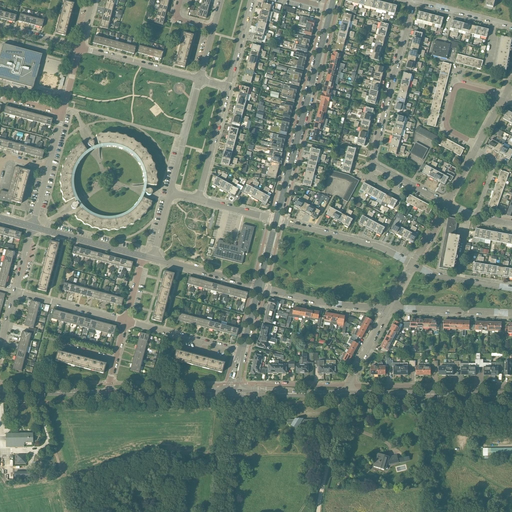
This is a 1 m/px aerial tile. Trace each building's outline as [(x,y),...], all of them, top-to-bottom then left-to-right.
[(377,1),(377,0),(376,0),(372,0),(371,8),(377,9),(379,2),(377,1)] [(488,0),(486,6),(494,8),(495,0),(488,0)] [(263,7),(262,10),(270,12),(272,5),(273,6),(274,3),(266,1),(266,4),(263,3),(262,7),(263,7)] [(381,2),(379,2),(377,9),(383,11),(385,2),(381,1),(381,2)] [(64,2),(60,18),(70,21),(74,4),(64,2)] [(391,5),(389,4),(389,3),(385,2),(383,11),(386,12),(385,18),(387,19),(391,5)] [(113,11),(114,5),(106,3),(104,9),(113,11)] [(199,10),(208,12),(209,6),(201,4),(199,10)] [(393,5),(391,5),(387,19),(390,20),(391,13),(395,14),(397,6),(393,4),(393,5)] [(158,11),(166,13),(168,7),(159,5),(158,11)] [(294,14),(295,9),(283,6),(282,11),(294,14)] [(111,17),(113,11),(104,9),(103,15),(111,17)] [(206,19),(208,12),(199,10),(198,16),(206,19)] [(273,12),(270,12),(262,10),(262,12),(261,11),(260,15),(268,18),(271,19),(272,15),(273,12)] [(164,19),(166,13),(158,11),(156,17),(164,19)] [(423,13),(423,12),(419,11),(416,21),(415,21),(415,23),(420,24),(419,27),(421,28),(422,24),(423,21),(425,13),(423,13)] [(343,17),(342,19),(350,21),(352,15),(343,13),(342,17),(343,17)] [(425,13),(423,21),(429,23),(432,14),(428,13),(428,14),(425,13)] [(437,17),(435,16),(436,15),(432,14),(429,23),(435,24),(437,17)] [(109,23),(111,17),(103,15),(101,21),(109,23)] [(267,24),(268,18),(260,15),(259,19),(260,19),(259,22),(267,24)] [(437,17),(435,24),(441,26),(444,17),(440,16),(440,17),(437,17)] [(155,23),(163,25),(164,19),(156,17),(155,23)] [(299,23),(314,27),(315,22),(309,20),(309,19),(301,17),(299,23)] [(60,18),(56,34),(65,37),(70,21),(60,18)] [(349,28),(350,21),(342,19),(342,22),(341,21),(340,25),(349,28)] [(456,22),(456,21),(452,20),(450,28),(454,29),(452,36),(455,36),(456,33),(457,30),(459,22),(456,22)] [(108,30),(109,23),(101,21),(100,27),(108,30)] [(257,24),(256,27),(265,30),(267,24),(259,22),(258,24),(257,24)] [(462,31),(465,23),(461,22),(461,23),(459,22),(457,30),(462,31)] [(312,32),(314,27),(299,23),(299,26),(301,26),(306,27),(305,30),(312,32)] [(379,29),(387,31),(388,29),(389,29),(390,25),(381,23),(379,29)] [(471,25),(468,25),(469,24),(465,23),(462,31),(469,33),(471,25)] [(340,29),(339,32),(347,34),(349,28),(340,25),(339,29),(340,29)] [(473,26),(471,25),(469,33),(474,35),(477,26),(473,25),(473,26)] [(474,35),(481,36),(483,29),(480,28),(481,27),(477,26),(474,35)] [(264,36),(265,30),(256,27),(255,31),(256,31),(256,34),(264,36)] [(485,29),(483,29),(481,36),(487,38),(489,29),(485,28),(485,29)] [(386,33),(387,31),(379,29),(378,35),(386,37),(387,34),(386,33)] [(346,40),(347,34),(339,32),(339,34),(338,34),(337,37),(346,40)] [(413,36),(413,38),(421,40),(423,34),(414,32),(413,36)] [(183,33),(179,50),(189,52),(193,36),(183,33)] [(264,36),(256,34),(255,36),(254,36),(253,40),(254,40),(254,42),(261,44),(262,42),(264,36)] [(384,43),(384,41),(385,41),(386,37),(378,35),(376,41),(384,43)] [(346,40),(337,37),(336,41),(337,42),(336,44),(344,46),(346,40)] [(509,55),(511,46),(511,39),(511,38),(501,37),(498,53),(509,55)] [(419,46),(421,40),(413,38),(412,40),(411,40),(410,44),(419,46)] [(297,45),(301,46),(308,48),(310,43),(297,40),(296,42),(298,42),(297,45)] [(460,44),(452,42),(451,44),(436,40),(432,55),(447,59),(450,48),(458,50),(460,44)] [(383,45),(384,43),(376,41),(374,47),(383,50),(384,46),(383,45)] [(21,49),(21,48),(9,44),(8,45),(3,44),(0,55),(0,79),(12,83),(12,84),(25,88),(25,86),(33,88),(36,78),(36,79),(40,66),(39,65),(42,55),(21,49)] [(347,47),(344,46),(336,44),(336,46),(335,46),(334,50),(343,52),(343,48),(350,50),(351,48),(347,47)] [(410,50),(418,52),(419,46),(410,44),(409,48),(410,48),(410,50)] [(251,51),(259,53),(261,47),(253,45),(252,45),(251,49),(252,49),(251,51)] [(307,53),(308,48),(301,46),(297,45),(296,45),(295,47),(292,46),(292,49),(307,53)] [(144,55),(146,48),(139,46),(138,53),(144,55)] [(381,55),(381,53),(382,53),(383,50),(374,47),(373,53),(381,55)] [(185,68),(189,52),(179,50),(175,66),(185,68)] [(407,56),(416,58),(418,52),(410,50),(409,52),(408,52),(407,56)] [(258,59),(259,53),(251,51),(251,53),(250,53),(249,57),(258,59)] [(456,63),(462,65),(464,56),(458,55),(459,52),(457,51),(456,54),(458,55),(456,63)] [(299,59),(306,61),(307,56),(300,54),(294,52),(293,57),(299,59)] [(380,58),(381,55),(373,53),(371,60),(380,62),(381,58),(380,58)] [(498,53),(495,69),(506,71),(509,55),(498,53)] [(416,58),(407,56),(406,60),(407,60),(407,62),(415,64),(416,58)] [(468,66),(471,58),(464,56),(462,65),(468,66)] [(248,63),(256,65),(258,59),(249,57),(248,61),(249,61),(248,63)] [(481,69),(483,61),(484,59),(477,57),(477,59),(475,68),(481,69)] [(332,58),(331,58),(330,61),(331,61),(330,64),(338,66),(344,68),(345,65),(339,63),(340,60),(332,58)] [(475,68),(477,59),(471,58),(468,66),(475,68)] [(292,62),(291,67),(304,70),(305,65),(292,62)] [(415,64),(407,62),(406,64),(405,64),(404,68),(413,70),(414,67),(417,68),(417,65),(415,64)] [(437,68),(441,69),(450,71),(451,65),(440,62),(440,65),(438,64),(437,68)] [(254,71),(256,65),(248,63),(248,65),(247,65),(246,69),(254,71)] [(338,66),(330,64),(329,70),(337,72),(341,73),(342,69),(344,70),(344,68),(338,66)] [(375,72),(383,74),(384,72),(385,72),(386,68),(377,66),(375,72)] [(254,71),(246,69),(245,73),(245,75),(253,77),(254,71)] [(294,75),(302,77),(303,72),(296,70),(291,69),(290,71),(288,71),(288,73),(290,74),(294,75)] [(437,74),(440,75),(448,77),(450,71),(441,69),(441,71),(438,70),(437,74)] [(329,70),(327,76),(335,78),(338,79),(338,78),(339,79),(341,73),(337,72),(329,70)] [(382,77),(383,74),(375,72),(374,78),(382,81),(383,77),(382,77)] [(402,79),(410,81),(412,75),(403,73),(402,77),(403,77),(402,79)] [(245,75),(244,77),(243,77),(242,81),(251,83),(253,77),(245,75)] [(447,83),(448,77),(440,75),(437,75),(436,80),(438,81),(447,83)] [(299,87),(301,82),(288,78),(283,77),(282,80),(288,81),(287,83),(292,85),(299,87)] [(373,82),(370,81),(366,80),(365,82),(369,84),(372,84),(380,86),(380,84),(381,85),(382,81),(374,78),(373,82)] [(409,87),(410,81),(402,79),(402,82),(401,81),(400,85),(409,87)] [(445,90),(447,83),(438,81),(437,88),(445,90)] [(324,88),(324,89),(332,91),(332,90),(334,84),(326,82),(324,88)] [(379,89),(380,86),(372,84),(370,90),(379,93),(380,89),(379,89)] [(399,91),(407,94),(409,87),(400,85),(399,89),(400,89),(399,91)] [(250,88),(242,86),(241,86),(240,90),(241,90),(240,92),(248,95),(250,88)] [(435,94),(443,96),(445,90),(437,88),(436,88),(433,87),(432,93),(435,94)] [(283,95),(295,98),(297,93),(289,91),(284,90),(282,89),(281,94),(283,95)] [(332,91),(324,89),(323,91),(322,94),(323,94),(331,96),(335,97),(336,92),(335,91),(332,91)] [(377,99),(377,96),(378,97),(379,93),(370,90),(369,97),(377,99)] [(405,100),(407,94),(399,91),(399,94),(398,93),(397,97),(405,100)] [(240,92),(240,95),(239,94),(238,98),(247,101),(248,95),(240,92)] [(329,102),(330,96),(322,94),(321,100),(329,102)] [(442,102),(443,96),(435,94),(433,100),(442,102)] [(376,101),(377,99),(369,97),(367,103),(376,105),(377,101),(376,101)] [(396,104),(404,106),(405,100),(397,97),(396,101),(397,101),(396,104)] [(247,101),(238,98),(237,102),(238,102),(237,105),(245,107),(247,101)] [(432,106),(440,108),(442,102),(433,100),(432,106)] [(402,112),(404,106),(396,104),(395,106),(395,105),(393,109),(402,112)] [(237,105),(237,107),(236,107),(235,111),(243,113),(245,107),(237,105)] [(320,106),(318,112),(326,114),(329,115),(332,115),(336,116),(336,113),(327,111),(328,108),(320,106)] [(439,114),(440,108),(432,106),(430,112),(439,114)] [(364,114),(372,116),(373,114),(374,114),(375,110),(366,107),(364,114)] [(243,113),(235,111),(234,114),(235,114),(234,117),(242,119),(242,116),(243,113)] [(503,119),(508,122),(511,115),(511,113),(508,111),(503,119)] [(429,118),(437,121),(439,114),(430,112),(429,118)] [(372,118),(372,116),(364,114),(363,120),(372,122),(373,118),(372,118)] [(396,122),(404,124),(406,118),(397,116),(396,120),(397,120),(396,122)] [(240,125),(242,119),(234,117),(233,119),(232,119),(231,123),(232,123),(232,124),(240,126),(240,125)] [(317,118),(315,123),(323,125),(326,126),(327,124),(328,120),(325,120),(317,118)] [(435,127),(437,121),(429,118),(427,125),(435,127)] [(276,127),(288,131),(289,126),(275,122),(274,124),(270,123),(270,126),(271,126),(276,128),(276,127)] [(403,130),(404,124),(396,122),(396,124),(395,124),(394,128),(403,130)] [(315,123),(314,129),(322,131),(325,132),(326,128),(326,126),(323,125),(315,123)] [(229,131),(230,132),(229,134),(237,136),(239,130),(239,128),(231,126),(231,127),(230,127),(229,131)] [(276,132),(276,133),(287,135),(288,131),(276,127),(276,128),(271,126),(270,131),(274,132),(274,131),(276,132)] [(368,130),(369,128),(361,126),(360,132),(368,134),(369,130),(368,130)] [(393,132),(394,132),(393,134),(401,136),(404,137),(405,134),(406,131),(403,130),(394,128),(393,132)] [(491,150),(492,149),(494,150),(498,143),(501,137),(504,132),(501,131),(495,141),(492,140),(488,148),(491,150)] [(366,140),(366,138),(367,138),(368,134),(360,132),(358,138),(366,140)] [(121,146),(127,149),(132,153),(137,157),(141,163),(144,169),(145,175),(146,181),(146,185),(156,186),(156,184),(157,183),(157,182),(157,181),(156,180),(156,176),(156,175),(157,174),(156,173),(156,172),(155,172),(154,167),(154,166),(154,165),(154,164),(153,164),(151,160),(151,159),(151,158),(150,157),(149,156),(146,153),(146,152),(146,151),(145,150),(144,150),(141,147),(141,146),(140,145),(139,144),(138,144),(134,142),(134,141),(133,140),(132,140),(131,139),(131,140),(127,138),(126,137),(126,136),(125,136),(124,136),(123,136),(119,135),(118,135),(117,134),(116,134),(115,135),(110,134),(109,133),(108,133),(107,134),(106,134),(102,135),(101,134),(100,134),(99,135),(98,135),(96,136),(99,146),(101,145),(108,144),(114,145),(121,146)] [(236,142),(237,136),(229,134),(229,136),(228,136),(227,140),(236,142)] [(277,140),(285,142),(286,137),(274,134),(271,134),(270,139),(271,139),(277,140)] [(400,142),(401,136),(393,134),(393,136),(392,136),(391,140),(400,142)] [(319,140),(320,137),(312,135),(311,141),(329,145),(330,142),(324,140),(324,141),(319,140)] [(437,144),(443,147),(447,140),(442,136),(437,144)] [(501,137),(498,143),(494,150),(496,151),(495,152),(499,154),(503,146),(505,143),(501,141),(503,138),(501,137)] [(365,142),(366,140),(358,138),(356,144),(365,146),(366,142),(365,142)] [(21,145),(19,152),(25,154),(27,146),(27,143),(28,140),(26,139),(24,146),(21,145)] [(226,146),(234,148),(236,142),(227,140),(226,144),(227,144),(226,146)] [(400,142),(391,140),(390,144),(391,144),(390,146),(398,148),(400,142)] [(453,143),(447,140),(443,147),(449,150),(453,143)] [(267,143),(264,142),(262,142),(262,144),(272,147),(271,149),(283,152),(284,147),(269,143),(267,143)] [(502,156),(503,155),(505,156),(509,149),(510,146),(511,143),(510,142),(506,148),(503,146),(499,154),(502,156)] [(65,202),(67,202),(75,198),(73,195),(72,189),(71,183),(71,176),(73,170),(76,164),(79,158),(84,154),(87,151),(81,143),(79,144),(78,144),(77,145),(76,146),(76,147),(73,150),(72,150),(71,150),(71,151),(71,152),(71,153),(68,157),(67,157),(66,158),(66,159),(66,160),(64,164),(63,165),(63,166),(63,167),(63,168),(62,172),(61,172),(61,173),(61,174),(61,175),(61,176),(61,180),(60,181),(60,182),(60,183),(60,184),(61,184),(61,189),(61,190),(61,191),(61,192),(62,192),(63,197),(63,198),(63,199),(64,200),(65,202)] [(455,153),(459,146),(453,143),(449,150),(455,153)] [(232,154),(234,148),(226,146),(226,148),(225,148),(224,152),(232,154)] [(389,148),(387,152),(396,154),(398,148),(390,146),(389,148)] [(464,149),(459,146),(455,153),(460,157),(464,149)] [(347,153),(355,155),(355,153),(356,153),(357,149),(349,147),(347,153)] [(311,155),(319,157),(321,151),(311,148),(310,152),(311,152),(311,155)] [(232,154),(224,152),(223,156),(224,156),(223,158),(231,160),(232,154)] [(354,157),(355,155),(347,153),(345,159),(354,162),(355,158),(354,157)] [(279,164),(281,159),(269,156),(267,155),(266,157),(268,158),(267,160),(271,161),(279,164)] [(317,163),(319,157),(311,155),(310,157),(309,157),(308,161),(317,163)] [(341,165),(344,165),(352,167),(352,165),(353,165),(354,162),(345,159),(344,163),(332,159),(332,162),(337,164),(336,166),(340,167),(341,165)] [(308,165),(308,167),(316,169),(317,163),(308,161),(307,164),(308,165)] [(263,170),(269,171),(277,173),(278,168),(266,165),(265,165),(263,170)] [(351,169),(352,167),(344,165),(342,171),(351,174),(352,170),(351,169)] [(13,202),(21,204),(30,172),(21,169),(22,168),(15,166),(8,192),(6,201),(12,203),(13,202)] [(428,176),(432,169),(426,166),(422,174),(426,176),(426,175),(428,176)] [(314,175),(316,169),(308,167),(307,169),(306,169),(305,173),(314,175)] [(276,178),(277,173),(269,171),(263,170),(262,169),(261,174),(268,176),(276,178)] [(438,172),(432,169),(428,176),(430,177),(430,178),(433,180),(438,172)] [(376,170),(373,175),(379,179),(382,174),(376,170)] [(501,171),(499,177),(507,180),(509,174),(501,171)] [(443,175),(438,172),(433,180),(437,182),(437,181),(439,182),(443,175)] [(314,175),(305,173),(304,176),(305,177),(304,179),(313,181),(314,175)] [(443,175),(439,182),(441,183),(441,184),(444,186),(448,180),(451,182),(454,177),(447,174),(446,176),(443,175)] [(216,187),(217,186),(219,188),(223,180),(217,177),(213,185),(216,187)] [(505,186),(507,180),(499,177),(497,183),(505,186)] [(303,181),(302,185),(311,187),(313,181),(304,179),(304,181),(303,181)] [(228,183),(223,180),(219,188),(221,189),(220,189),(224,191),(228,183)] [(366,193),(370,186),(368,185),(369,184),(365,182),(360,190),(366,193)] [(230,194),(234,186),(228,183),(224,191),(227,193),(228,192),(230,194)] [(503,192),(505,186),(497,183),(495,189),(503,192)] [(248,185),(244,192),(244,193),(247,195),(248,194),(250,195),(254,188),(248,185)] [(235,197),(235,196),(239,189),(234,186),(230,194),(232,194),(231,195),(235,197)] [(376,188),(372,186),(372,187),(370,186),(366,193),(372,196),(376,188)] [(254,188),(250,195),(252,197),(251,197),(255,199),(259,191),(254,188)] [(379,190),(376,188),(372,196),(377,199),(381,192),(379,191),(379,190)] [(495,189),(492,195),(500,198),(503,192),(495,189)] [(258,201),(259,200),(261,201),(265,194),(259,191),(255,199),(258,201)] [(383,193),(381,192),(377,199),(383,202),(387,194),(383,192),(383,193)] [(270,197),(265,194),(261,201),(263,202),(262,203),(266,205),(270,197)] [(383,202),(388,205),(392,198),(390,197),(390,196),(387,194),(383,202)] [(412,206),(416,198),(410,195),(406,203),(412,206)] [(498,204),(500,198),(492,195),(490,201),(498,204)] [(298,208),(300,210),(304,202),(298,199),(295,197),(294,200),(297,202),(294,207),(298,209),(298,208)] [(84,211),(82,209),(75,216),(76,217),(77,218),(77,219),(78,220),(79,220),(80,220),(83,223),(84,224),(85,225),(86,225),(87,224),(90,226),(91,227),(92,228),(93,228),(94,228),(98,229),(99,229),(100,230),(101,230),(102,230),(102,229),(107,230),(108,231),(109,231),(110,230),(111,230),(115,229),(116,230),(117,230),(118,230),(118,229),(119,229),(123,228),(124,228),(125,228),(126,228),(127,227),(127,226),(131,224),(132,225),(133,224),(134,223),(134,222),(138,220),(139,220),(140,220),(140,219),(141,218),(141,217),(144,214),(145,214),(146,214),(146,213),(147,212),(147,211),(149,208),(150,207),(151,207),(151,206),(151,205),(151,204),(152,202),(143,198),(141,201),(138,206),(132,211),(128,214),(122,217),(116,219),(108,220),(102,219),(96,218),(90,215),(86,212),(84,211)] [(394,199),(392,198),(388,205),(394,208),(398,200),(394,198),(394,199)] [(418,209),(422,201),(416,198),(412,206),(418,209)] [(427,204),(422,201),(418,209),(423,212),(427,204)] [(490,201),(488,207),(499,211),(501,205),(498,204),(490,201)] [(309,205),(304,202),(300,210),(302,211),(305,213),(309,205)] [(427,204),(423,212),(429,215),(433,207),(427,204)] [(308,215),(309,215),(311,216),(315,208),(309,205),(305,213),(308,215)] [(321,212),(315,208),(311,216),(313,217),(312,217),(316,220),(321,212)] [(332,218),(336,211),(331,208),(326,216),(330,218),(330,217),(332,218)] [(342,214),(336,211),(332,218),(334,219),(334,220),(337,222),(342,214)] [(342,214),(337,222),(341,224),(341,223),(343,224),(347,217),(342,214)] [(363,216),(358,224),(362,226),(363,225),(365,226),(368,219),(363,216)] [(345,226),(348,228),(353,220),(347,217),(343,224),(345,225),(345,226)] [(455,236),(457,223),(458,220),(449,218),(439,268),(448,270),(449,268),(453,269),(455,259),(458,243),(460,236),(455,236)] [(365,226),(367,227),(366,228),(370,230),(374,222),(368,219),(365,226)] [(380,225),(374,222),(370,230),(373,232),(373,231),(376,232),(380,225)] [(396,234),(400,227),(395,224),(390,232),(394,234),(395,234),(396,234)] [(247,256),(255,228),(243,225),(241,233),(238,247),(235,246),(223,243),(223,241),(218,240),(216,248),(215,248),(213,257),(242,265),(244,256),(243,256),(244,255),(247,256)] [(385,228),(380,225),(376,232),(377,233),(377,234),(381,236),(385,228)] [(406,230),(400,227),(396,234),(399,236),(398,236),(402,238),(406,230)] [(405,240),(406,239),(408,240),(411,233),(406,230),(402,238),(405,240)] [(417,236),(411,233),(408,240),(410,242),(409,242),(413,244),(417,236)] [(49,241),(45,257),(54,260),(59,244),(49,241)] [(78,256),(80,248),(73,247),(72,254),(78,256)] [(13,258),(14,252),(6,250),(5,256),(13,258)] [(11,264),(13,258),(5,256),(3,262),(11,264)] [(45,257),(41,273),(50,276),(54,260),(45,257)] [(479,272),(480,264),(481,261),(478,261),(478,264),(474,263),(473,272),(477,273),(477,272),(479,272)] [(11,264),(3,262),(1,268),(10,270),(11,264)] [(0,274),(8,276),(10,270),(1,268),(0,272),(0,274)] [(160,288),(169,290),(174,274),(164,272),(160,288)] [(50,276),(41,273),(36,290),(46,292),(50,276)] [(62,279),(60,286),(63,287),(62,290),(68,292),(70,285),(64,283),(65,280),(62,279)] [(165,307),(169,290),(160,288),(155,304),(165,307)] [(268,305),(269,305),(277,307),(280,308),(282,302),(270,299),(268,305)] [(38,309),(40,303),(31,301),(29,307),(38,309)] [(155,304),(151,320),(161,323),(165,307),(155,304)] [(269,305),(267,310),(276,313),(279,313),(279,311),(276,310),(277,307),(269,305)] [(29,307),(28,313),(37,316),(38,309),(29,307)] [(293,318),(298,319),(300,309),(294,307),(294,310),(291,309),(289,317),(293,318)] [(305,317),(307,310),(300,309),(298,319),(302,319),(302,316),(305,317)] [(51,319),(58,321),(60,312),(53,310),(52,315),(51,319)] [(279,313),(276,313),(267,310),(266,316),(274,318),(275,315),(281,317),(282,314),(279,313)] [(312,320),(312,318),(313,311),(307,310),(305,317),(305,320),(309,321),(309,320),(312,320)] [(320,312),(313,311),(312,318),(312,320),(311,321),(315,322),(316,319),(318,319),(317,322),(320,323),(321,318),(319,317),(320,312)] [(66,313),(60,312),(58,321),(64,322),(66,313)] [(35,322),(37,316),(28,313),(26,319),(35,322)] [(64,322),(70,324),(72,315),(66,313),(64,322)] [(325,319),(322,318),(321,323),(324,324),(325,323),(331,324),(331,322),(332,314),(326,313),(325,319)] [(337,325),(339,315),(332,314),(331,322),(331,324),(330,330),(333,330),(333,325),(337,326),(337,325)] [(79,317),(72,315),(70,324),(76,326),(79,317)] [(342,331),(345,332),(347,322),(344,322),(345,316),(339,315),(337,325),(343,326),(342,331)] [(266,316),(264,322),(272,324),(276,325),(276,322),(273,321),(274,318),(266,316)] [(361,322),(363,324),(369,327),(369,326),(370,324),(371,324),(373,321),(364,316),(361,322)] [(76,326),(83,327),(85,318),(79,317),(76,326)] [(91,320),(85,318),(83,327),(89,329),(91,320)] [(29,327),(28,330),(36,332),(37,329),(33,328),(35,322),(26,319),(24,326),(29,327)] [(408,323),(407,323),(407,329),(410,329),(410,331),(417,331),(417,328),(417,320),(411,319),(411,323),(408,323)] [(89,329),(95,331),(97,322),(91,320),(89,329)] [(436,330),(439,330),(440,324),(437,324),(437,320),(430,320),(430,328),(436,329),(436,330)] [(390,330),(397,335),(400,336),(403,337),(404,335),(398,332),(401,329),(398,328),(401,324),(395,321),(390,330)] [(450,333),(450,329),(450,321),(444,321),(443,324),(441,324),(440,332),(450,333)] [(470,322),(463,321),(463,330),(463,332),(463,336),(465,336),(465,330),(469,330),(469,331),(472,331),(473,325),(470,325),(470,322)] [(104,323),(97,322),(95,331),(101,332),(104,323)] [(360,330),(366,333),(365,333),(367,330),(368,330),(369,327),(363,324),(361,322),(359,326),(361,327),(360,330)] [(475,325),(473,325),(472,331),(475,331),(475,330),(482,330),(482,322),(476,322),(475,325)] [(104,323),(101,332),(107,334),(110,325),(104,323)] [(501,332),(504,332),(505,327),(502,326),(502,323),(495,323),(495,331),(501,331),(501,332)] [(274,329),(275,327),(264,324),(262,330),(270,332),(271,329),(274,329)] [(107,334),(114,335),(116,326),(110,325),(107,334)] [(230,335),(237,336),(239,329),(232,327),(230,335)] [(357,340),(358,337),(362,339),(364,336),(366,333),(360,330),(357,329),(354,335),(353,334),(352,337),(357,340)] [(29,340),(31,334),(35,335),(36,332),(28,330),(28,333),(22,332),(20,338),(29,340)] [(270,332),(262,330),(261,336),(275,339),(276,334),(270,332)] [(400,336),(397,335),(390,330),(387,336),(394,340),(397,341),(400,336)] [(140,333),(138,339),(147,341),(149,335),(140,333)] [(259,341),(267,343),(276,346),(277,340),(275,339),(261,336),(259,341)] [(391,346),(394,340),(387,336),(384,342),(391,346)] [(350,340),(353,342),(350,348),(355,351),(356,351),(358,348),(357,348),(359,344),(355,342),(357,340),(352,337),(350,340)] [(28,347),(29,340),(20,338),(19,344),(28,347)] [(146,348),(147,341),(138,339),(137,345),(146,348)] [(266,346),(267,343),(259,341),(257,347),(269,350),(270,347),(266,346)] [(388,351),(391,346),(384,342),(381,347),(382,348),(380,350),(386,353),(387,351),(388,351)] [(19,344),(17,350),(26,353),(28,347),(19,344)] [(135,352),(144,354),(146,348),(137,345),(135,352)] [(355,351),(350,348),(347,354),(352,357),(353,357),(354,354),(355,351)] [(25,359),(26,353),(17,350),(16,357),(25,359)] [(173,360),(190,365),(192,355),(176,350),(173,360)] [(74,355),(58,351),(55,361),(71,365),(74,355)] [(143,358),(144,354),(135,352),(133,358),(142,360),(143,358)] [(302,357),(303,365),(303,373),(308,373),(308,370),(312,370),(312,363),(309,363),(307,361),(307,354),(302,354),(302,357)] [(352,357),(347,354),(343,360),(342,359),(340,362),(345,365),(347,362),(349,364),(351,360),(350,360),(352,357)] [(71,365),(87,369),(90,360),(74,355),(71,365)] [(190,365),(206,369),(208,359),(192,355),(190,365)] [(16,357),(14,363),(23,365),(25,359),(16,357)] [(132,364),(141,366),(142,360),(133,358),(132,364)] [(224,363),(208,359),(206,369),(222,373),(224,363)] [(90,360),(87,369),(103,374),(106,364),(90,360)] [(324,365),(324,361),(318,361),(318,360),(315,360),(315,365),(317,365),(317,368),(318,368),(318,373),(324,373),(324,365)] [(330,361),(330,365),(330,373),(336,373),(336,370),(344,370),(340,365),(336,365),(336,361),(330,361)] [(21,372),(23,365),(14,363),(12,369),(21,372)] [(453,367),(454,367),(454,363),(446,363),(446,375),(453,375),(453,367)] [(139,373),(141,366),(132,364),(130,370),(139,373)] [(265,368),(261,367),(253,365),(251,373),(255,374),(255,372),(257,373),(257,372),(259,373),(265,374),(265,373),(265,369),(265,368)] [(265,373),(275,373),(275,365),(268,365),(268,369),(265,369),(265,373)] [(374,375),(379,375),(379,367),(371,367),(371,368),(370,368),(370,376),(374,376),(374,375)] [(287,420),(287,423),(292,423),(291,425),(297,429),(301,423),(318,423),(318,420),(287,420)] [(33,434),(6,434),(6,447),(24,447),(24,443),(33,443),(33,434)] [(511,448),(483,449),(483,456),(511,455),(511,448)] [(387,466),(396,464),(394,456),(390,457),(377,453),(373,466),(386,470),(387,466)] [(17,455),(17,463),(26,463),(26,455),(17,455)]
